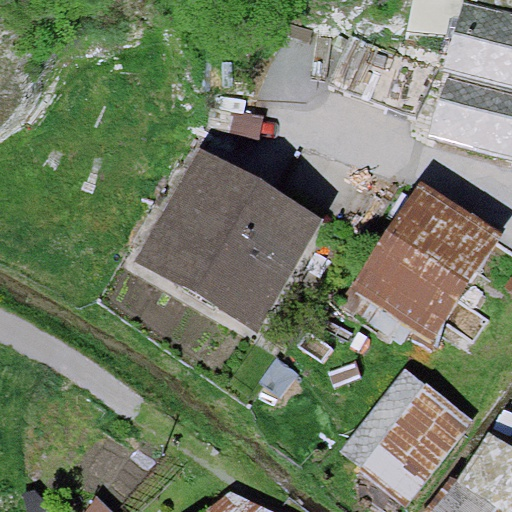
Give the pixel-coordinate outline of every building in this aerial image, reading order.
[(511,144),(511,39),(458,25),(428,136),(508,158),(511,144)] [(213,170),(150,276),(270,347),(333,240),(213,170)] [(507,251),(427,201),(361,304),(442,354),(507,251)] [(412,511),(472,431),(406,383),(344,468),(404,511),(412,511)] [(511,511),(511,464),(490,450),(442,511),(511,511)]
